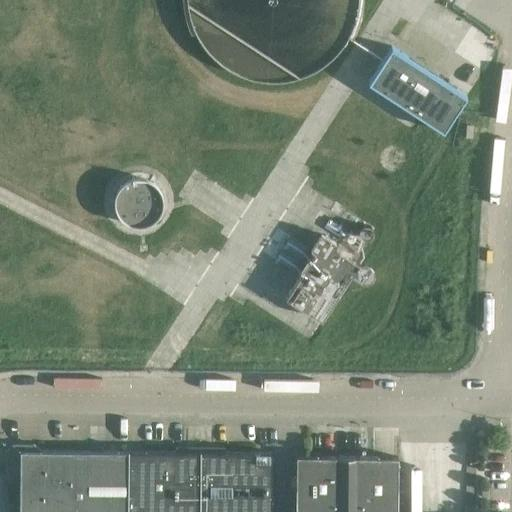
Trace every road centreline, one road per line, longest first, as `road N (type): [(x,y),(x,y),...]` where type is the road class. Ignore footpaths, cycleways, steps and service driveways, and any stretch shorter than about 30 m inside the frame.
road 1 (unclassified): [(498,402),(0,401)]
road 2 (unclassified): [(498,402),(511,151)]
